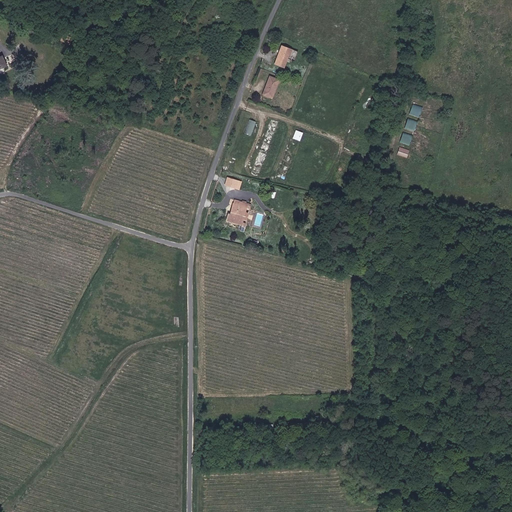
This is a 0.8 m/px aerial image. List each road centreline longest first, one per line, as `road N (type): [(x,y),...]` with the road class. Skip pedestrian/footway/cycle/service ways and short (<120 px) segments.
road 1 (unclassified): [(193,246),(189,511)]
road 2 (unclassified): [(279,0),(193,246)]
road 3 (unclassified): [(193,246),(0,195)]
